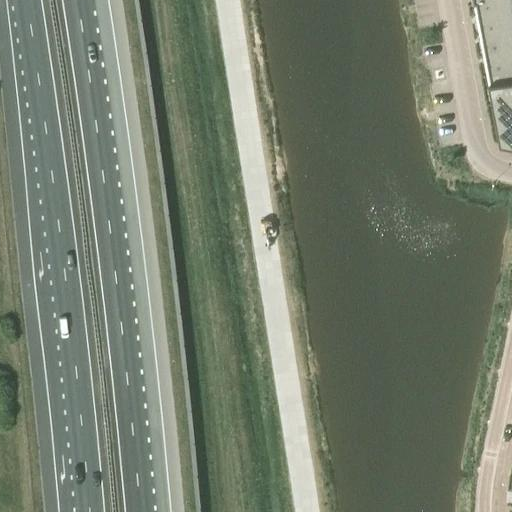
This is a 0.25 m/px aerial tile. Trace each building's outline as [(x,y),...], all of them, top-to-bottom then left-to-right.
[(511,0),(478,0),(481,15),(511,9),(511,0)] [(511,9),(481,15),(485,35),(511,30),(511,9)] [(511,30),(485,35),(489,55),(511,51),(511,30)] [(511,51),(489,55),(492,74),(490,75),(490,76),(511,71),(511,51)] [(511,71),(490,76),(493,93),(501,91),(503,102),(495,103),(499,120),(503,120),(509,126),(503,132),(501,132),(501,135),(511,137),(511,71)]
